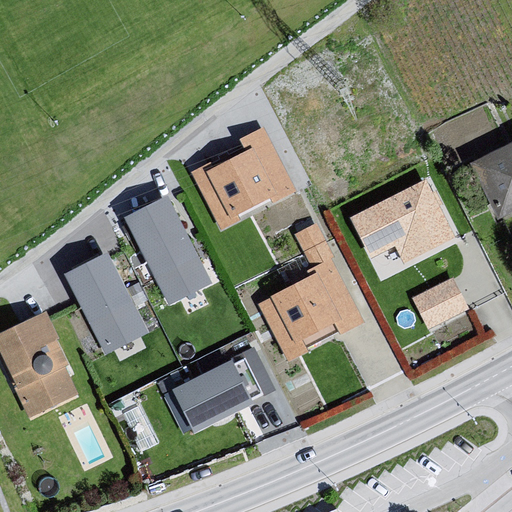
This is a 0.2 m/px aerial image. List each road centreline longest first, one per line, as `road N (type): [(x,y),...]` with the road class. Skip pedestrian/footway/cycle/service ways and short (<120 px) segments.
road 1 (unclassified): [(0,288),(373,0)]
road 2 (tertiary): [(192,511),(327,459),(511,367)]
